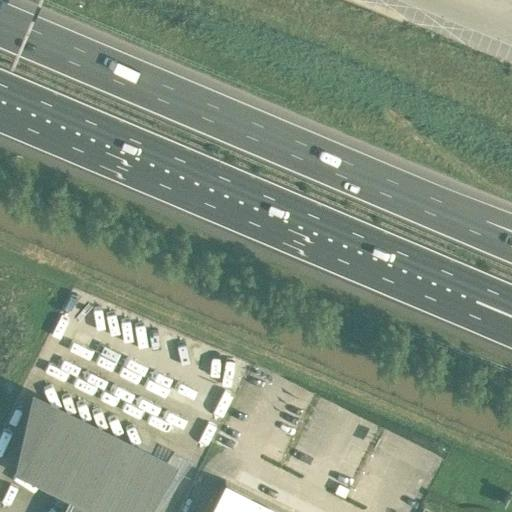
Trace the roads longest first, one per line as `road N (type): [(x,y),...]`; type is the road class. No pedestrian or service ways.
road 1 (motorway): [(0,85),(511,300)]
road 2 (motorway): [(477,232),(0,28)]
